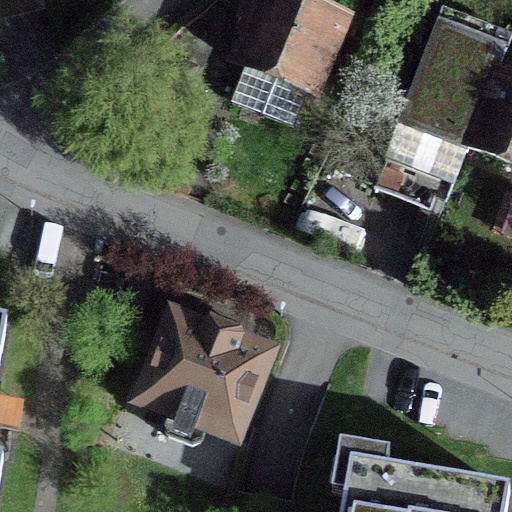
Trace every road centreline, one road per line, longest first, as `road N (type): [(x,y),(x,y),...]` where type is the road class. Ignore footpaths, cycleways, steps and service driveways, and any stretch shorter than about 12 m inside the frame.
road 1 (residential): [(0,141),(87,187),(511,357)]
road 2 (residential): [(0,141),(157,0)]
